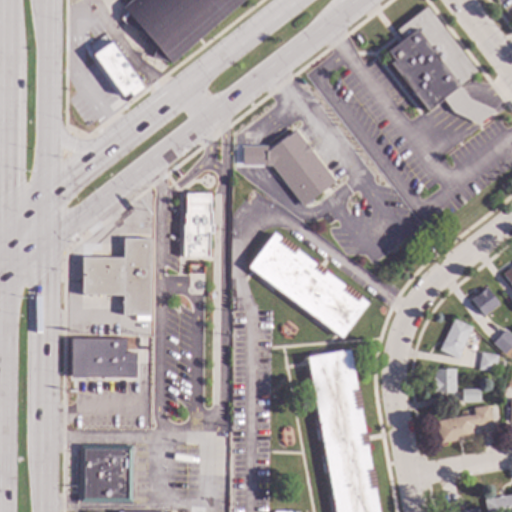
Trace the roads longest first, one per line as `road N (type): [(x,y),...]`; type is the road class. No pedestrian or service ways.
road 1 (primary): [(5,0),(2,511)]
road 2 (secondary): [(44,244),(343,7)]
road 3 (secondary): [(293,0),(0,227)]
road 4 (residential): [(511,216),(429,283),(407,311),(390,386),(408,477)]
road 5 (primary): [(43,511),(44,244)]
road 6 (primary): [(45,192),(45,0)]
